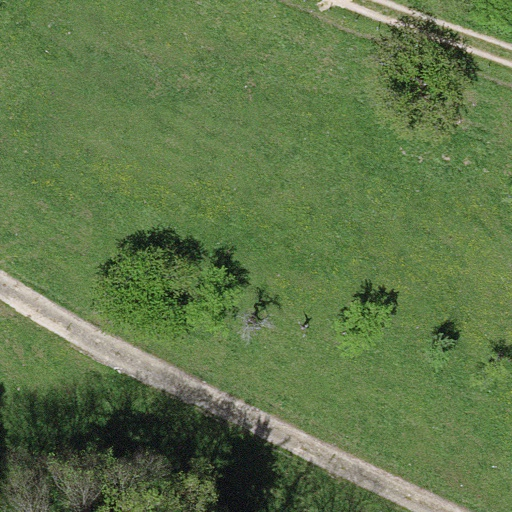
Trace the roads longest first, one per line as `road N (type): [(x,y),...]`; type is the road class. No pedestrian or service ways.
road 1 (track): [(0,285),(231,422),(429,511)]
road 2 (track): [(349,0),(511,58)]
